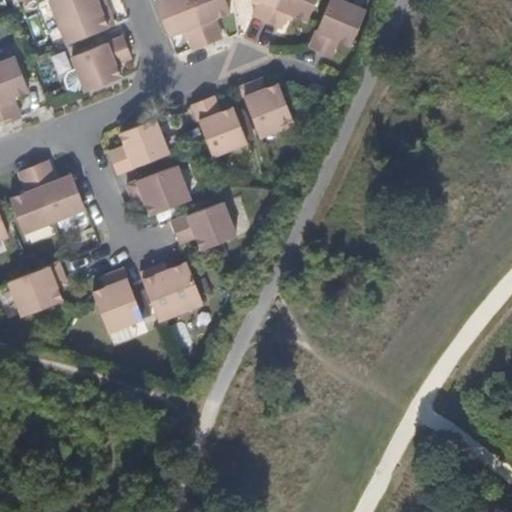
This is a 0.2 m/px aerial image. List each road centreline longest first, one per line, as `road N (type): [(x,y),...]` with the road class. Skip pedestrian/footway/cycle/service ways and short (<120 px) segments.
road 1 (track): [(365,511),(416,410),(511,282)]
road 2 (track): [(0,353),(212,408)]
road 3 (residential): [(78,119),(125,245)]
